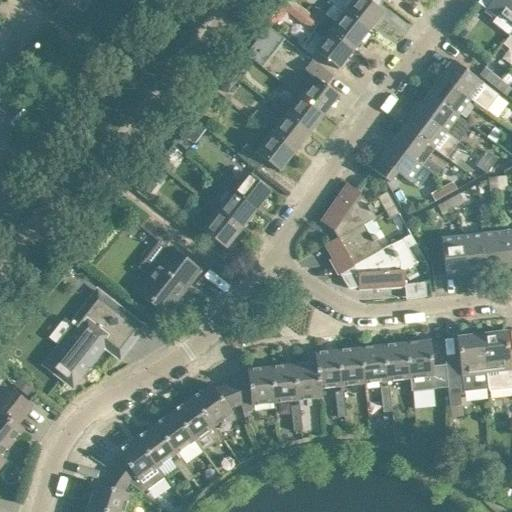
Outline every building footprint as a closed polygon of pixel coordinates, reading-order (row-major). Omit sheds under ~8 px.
[(54,0),(64,8),(70,0),(54,0)] [(289,0),(281,0),(265,21),(273,28),(287,10),(313,31),(313,32),(301,47),(312,56),(315,51),(326,59),(324,61),(329,65),(330,63),(338,69),(353,50),(308,15),(309,15),(289,0)] [(337,0),(334,4),(368,31),(383,12),(378,8),(383,0),(382,0),(337,0)] [(511,0),(479,0),(477,3),(485,9),(483,12),(493,19),(494,19),(499,13),(511,23),(511,0)] [(308,15),(353,50),(368,31),(334,4),(326,15),(315,7),(309,15),(308,15)] [(58,9),(53,15),(62,22),(67,16),(58,9)] [(267,26),(245,54),(262,67),(284,39),(267,26)] [(314,78),(299,97),(323,115),(338,96),(325,86),(332,77),(311,61),(304,70),(314,78)] [(452,61),(440,77),(470,100),(486,112),(498,95),(482,83),(473,76),(452,61)] [(500,81),(484,68),(479,75),(495,87),(500,81)] [(457,116),(470,100),(440,77),(428,94),(457,116)] [(500,81),(495,87),(506,96),(511,89),(500,81)] [(470,125),(457,116),(428,94),(416,110),(457,141),(470,125)] [(308,134),(323,115),(299,97),(291,107),(281,100),(274,108),(284,116),(284,115),(308,134)] [(416,110),(403,127),(433,149),(445,158),(457,141),(416,110)] [(250,119),(270,134),(294,153),(308,134),(284,115),(284,116),(276,126),(256,111),(250,119)] [(193,120),(183,133),(193,140),(203,128),(193,120)] [(403,127),(391,143),(430,172),(435,176),(441,169),(426,158),(433,149),(403,127)] [(279,172),(294,153),(270,134),(255,152),(245,145),(238,154),(258,171),(266,161),(279,172)] [(380,148),(367,166),(384,179),(389,183),(396,173),(417,189),(430,172),(391,143),(385,152),(380,148)] [(486,152),(481,159),(491,167),(497,160),(486,152)] [(163,158),(157,165),(169,174),(172,169),(172,165),(163,158)] [(491,167),(481,159),(476,166),(486,173),(491,167)] [(258,182),(246,173),(243,177),(237,184),(227,176),(223,182),(221,185),(231,193),(231,192),(255,211),(270,192),(262,186),(264,184),(259,181),(258,182)] [(505,176),(497,177),(498,190),(507,189),(505,176)] [(489,191),(498,190),(497,177),(488,178),(489,191)] [(147,178),(139,188),(149,195),(156,186),(147,178)] [(453,182),(442,188),(446,196),(457,190),(453,182)] [(363,225),(376,218),(372,210),(369,205),(366,201),(359,196),(360,194),(360,193),(356,191),(346,184),(319,221),(333,231),(337,238),(338,239),(363,225)] [(221,185),(206,203),(223,217),(240,230),(255,211),(231,192),(231,193),(221,185)] [(435,202),(446,196),(442,188),(430,194),(435,202)] [(394,207),(386,192),(377,197),(385,212),(394,207)] [(459,194),(448,200),(452,208),(463,202),(459,194)] [(452,208),(448,200),(437,206),(441,214),(452,208)] [(200,212),(191,223),(201,230),(225,249),(240,230),(223,217),(206,203),(200,212)] [(406,204),(400,207),(406,217),(415,212),(412,206),(406,204)] [(394,207),(385,212),(389,219),(398,214),(394,207)] [(146,218),(139,226),(158,241),(159,241),(165,246),(172,238),(146,218)] [(382,250),(377,241),(374,236),(370,238),(363,225),(338,239),(337,238),(323,245),(331,259),(328,260),(337,276),(339,275),(353,267),(353,266),(382,250)] [(511,230),(502,232),(507,269),(511,267),(511,230)] [(482,234),(486,271),(507,269),(502,232),(482,234)] [(391,245),(382,250),(353,266),(353,267),(339,275),(348,288),(358,288),(358,290),(404,288),(404,285),(403,271),(417,264),(408,248),(415,244),(410,234),(402,239),(391,245)] [(482,234),(462,236),(466,273),(486,271),(482,234)] [(433,277),(466,273),(462,236),(442,239),(443,247),(423,250),(431,264),(433,277)] [(167,314),(199,272),(169,248),(167,250),(163,246),(153,258),(158,262),(148,275),(136,290),(166,313),(167,314)] [(118,356),(126,345),(128,347),(143,327),(98,291),(74,321),(72,320),(70,323),(75,327),(48,361),(46,364),(45,365),(46,366),(72,386),(73,385),(75,383),(104,346),(117,357),(118,356)] [(506,332),(482,334),(488,389),(488,392),(511,388),(511,356),(509,357),(506,332)] [(459,363),(445,365),(447,387),(450,408),(462,407),(460,395),(464,395),(464,392),(488,389),(482,334),(456,337),(459,363)] [(429,340),(406,343),(410,379),(411,391),(447,387),(445,365),(432,366),(429,340)] [(410,379),(406,343),(383,345),(387,381),(410,379)] [(364,384),(387,381),(383,345),(360,348),(364,384)] [(342,386),(364,384),(360,348),(338,350),(342,386)] [(320,389),(342,386),(338,350),(315,353),(319,389),(320,389)] [(306,363),(293,365),(297,400),(297,401),(321,398),(320,389),(319,389),(315,353),(305,354),(306,363)] [(293,365),(271,367),(275,403),(297,401),(297,400),(293,365)] [(275,403),(271,367),(247,370),(247,376),(231,382),(240,405),(250,400),(251,406),(275,403)] [(15,384),(29,395),(34,389),(20,378),(15,384)] [(212,427),(223,419),(227,417),(232,413),(229,409),(240,405),(231,382),(214,389),(211,384),(192,398),(212,427)] [(380,387),(381,400),(390,399),(389,386),(380,387)] [(31,407),(7,387),(0,396),(0,465),(4,461),(0,458),(0,456),(21,429),(16,425),(31,407)] [(335,392),(336,405),(345,404),(343,391),(335,392)] [(192,398),(173,411),(194,441),(202,452),(215,443),(209,436),(215,431),(212,427),(192,398)] [(390,399),(381,400),(383,412),(391,411),(390,399)] [(345,404),(336,405),(337,417),(346,416),(345,404)] [(290,406),(292,419),(301,418),(299,405),(290,406)] [(194,441),(173,411),(154,425),(175,455),(178,459),(180,457),(185,464),(202,452),(194,441)] [(301,418),(292,419),(293,431),(302,430),(301,418)] [(154,425),(136,438),(156,468),(163,477),(177,468),(173,462),(178,459),(175,455),(154,425)] [(215,431),(209,436),(215,443),(217,446),(224,440),(217,430),(215,431)] [(120,457),(110,471),(130,485),(141,493),(163,477),(156,468),(136,438),(117,452),(120,457)] [(180,473),(187,467),(185,464),(180,457),(178,459),(173,462),(177,468),(180,473)] [(187,467),(180,473),(187,483),(195,477),(187,467)] [(130,485),(110,471),(100,485),(94,483),(87,505),(108,511),(123,511),(129,494),(125,492),(130,485)] [(502,472),(492,473),(493,486),(503,485),(502,472)]
